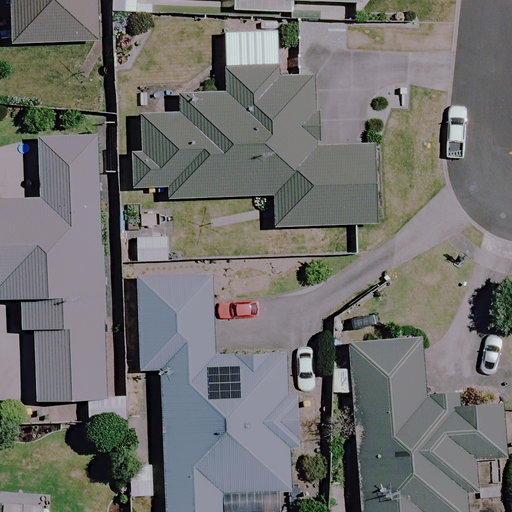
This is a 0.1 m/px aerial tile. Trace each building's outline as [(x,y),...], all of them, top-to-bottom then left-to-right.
[(86,0),(3,0),(4,45),(87,44),(86,0)] [(364,229),(363,153),(307,153),(306,72),(216,73),(216,93),(173,94),(173,115),(123,116),(124,192),(160,192),(160,201),(263,200),(263,231),(364,229)] [(96,400),(88,139),(24,141),(26,203),(0,204),(0,308),(3,308),(4,343),(27,342),(29,402),(96,400)] [(214,276),(126,276),(126,372),(153,372),(152,511),(218,511),(218,500),(286,500),(287,448),(298,448),(298,391),(286,391),(286,354),(214,354),(214,276)] [(461,511),(461,494),(474,494),(474,460),(495,460),(495,402),(415,402),(415,346),(351,346),(350,511),(461,511)]
